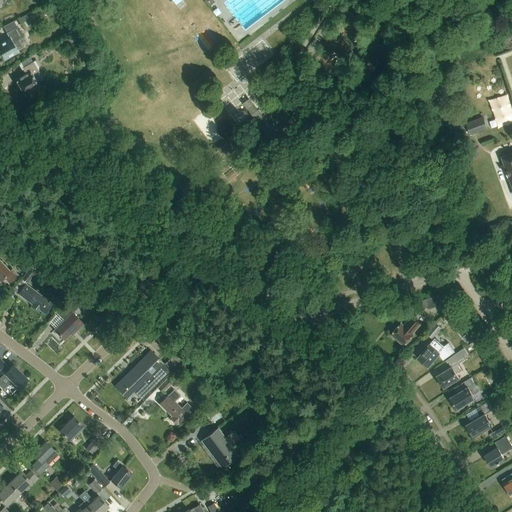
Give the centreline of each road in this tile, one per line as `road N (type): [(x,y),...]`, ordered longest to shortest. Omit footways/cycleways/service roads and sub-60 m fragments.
road 1 (residential): [(414,286),(386,203),(296,96),(304,62),(343,0)]
road 2 (unclassified): [(191,251),(0,123)]
road 3 (residential): [(67,387),(191,251)]
road 4 (residential): [(67,387),(147,461),(153,477),(131,511)]
road 5 (unclassified): [(477,511),(385,378)]
road 6 (unclassified): [(303,321),(191,251)]
